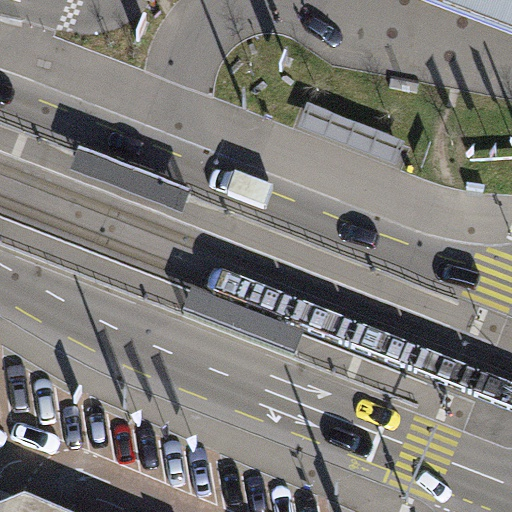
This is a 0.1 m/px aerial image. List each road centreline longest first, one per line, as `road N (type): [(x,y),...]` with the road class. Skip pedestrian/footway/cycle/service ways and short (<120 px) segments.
road 1 (secondary): [(0,280),(511,490)]
road 2 (secondary): [(511,293),(0,97)]
